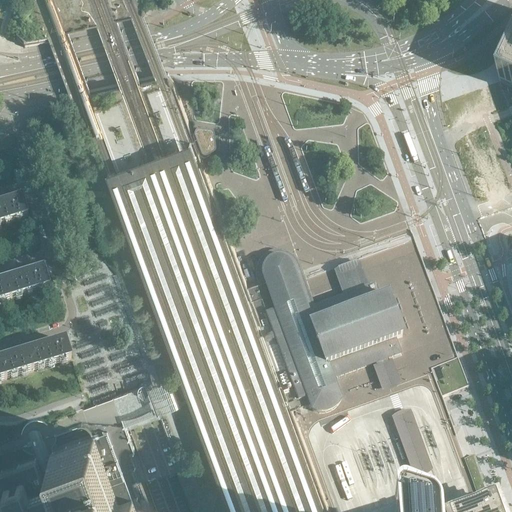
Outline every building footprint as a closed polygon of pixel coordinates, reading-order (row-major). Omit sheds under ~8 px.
[(205,159),(206,159),(207,159),(209,158),(211,156),(212,156),(213,155),(214,155),(214,154),(215,153),(215,152),(215,151),(215,150),(213,137),(213,136),(212,136),(212,135),(211,135),(211,134),(210,134),(198,133),(197,133),(197,134),(196,134),(196,135),(195,135),(195,136),(195,137),(195,138),(195,139),(197,144),(201,157),(202,157),(202,158),(203,159),(204,159),(205,159)] [(324,511),(191,146),(190,145),(107,176),(229,511),(324,511)] [(0,229),(30,222),(25,201),(0,206),(0,229)] [(92,413),(82,417),(82,418),(84,417),(86,422),(92,441),(94,441),(95,441),(96,442),(103,440),(109,438),(132,503),(133,503),(134,504),(135,505),(135,506),(139,504),(134,491),(138,490),(133,476),(137,475),(132,461),(136,460),(125,433),(164,418),(167,417),(181,412),(180,410),(197,404),(234,391),(244,387),(253,384),(260,381),(269,378),(278,375),(292,414),(294,418),(295,421),(296,424),(299,433),(310,429),(349,415),(351,408),(345,390),(432,358),(436,367),(450,362),(447,354),(455,352),(449,336),(443,320),(442,320),(440,321),(439,317),(437,313),(436,308),(434,304),(435,303),(433,298),(432,293),(431,293),(430,293),(428,289),(427,285),(429,284),(430,284),(430,283),(411,231),(410,231),(407,232),(342,256),(302,270),(301,271),(293,274),(293,272),(292,271),(292,270),(292,269),(291,268),(291,267),(290,266),(289,265),(289,264),(288,263),(287,263),(287,262),(286,262),(285,261),(284,261),(283,260),(282,260),(281,260),(280,259),(279,259),(278,259),(277,259),(276,259),(275,259),(274,260),(273,260),(272,260),(271,261),(270,261),(269,262),(268,262),(268,263),(267,263),(267,264),(266,264),(266,265),(265,266),(264,267),(264,268),(264,269),(263,270),(263,271),(263,272),(263,273),(263,274),(263,275),(263,276),(263,277),(263,278),(263,279),(264,279),(258,281),(260,288),(258,288),(248,292),(248,294),(249,295),(249,297),(251,300),(253,306),(254,311),(257,318),(260,327),(268,348),(259,352),(235,361),(225,364),(206,371),(202,373),(188,378),(179,381),(170,384),(159,389),(155,390),(150,392),(149,392),(149,391),(148,391),(147,391),(146,391),(146,390),(145,390),(144,390),(143,390),(142,391),(141,391),(140,392),(139,393),(139,394),(138,394),(138,395),(138,396),(122,402),(115,405),(92,413)] [(293,272),(293,274),(307,309),(314,306),(305,280),(301,271),(299,266),(298,264),(297,262),(296,261),(296,260),(295,259),(294,258),(292,257),(291,256),(290,255),(289,254),(287,253),(286,253),(285,252),(283,252),(282,252),(280,251),(279,251),(277,251),(276,251),(275,252),(274,252),(273,252),(271,252),(270,253),(269,253),(268,254),(266,254),(265,255),(264,256),(263,257),(262,257),(262,258),(261,259),(260,260),(259,261),(258,262),(258,263),(257,264),(257,265),(256,266),(256,267),(256,268),(255,269),(255,270),(255,271),(255,272),(255,273),(255,274),(255,275),(255,276),(255,277),(255,278),(255,279),(256,280),(256,281),(256,282),(258,288),(260,288),(258,281),(264,279),(263,279),(263,278),(263,277),(263,276),(263,275),(263,274),(263,273),(263,272),(263,271),(263,270),(264,269),(264,268),(264,267),(265,266),(266,265),(266,264),(267,264),(267,263),(268,263),(268,262),(269,262),(270,261),(271,261),(272,260),(273,260),(274,260),(275,259),(276,259),(277,259),(278,259),(279,259),(280,259),(281,260),(282,260),(283,260),(284,261),(285,261),(286,262),(287,262),(287,263),(288,263),(289,264),(289,265),(290,266),(291,267),(291,268),(292,269),(292,270),(292,271),(293,272)] [(0,305),(52,292),(46,271),(0,282),(0,305)] [(443,320),(430,284),(429,284),(427,285),(428,289),(430,293),(431,293),(432,293),(433,298),(435,303),(434,304),(436,308),(439,317),(440,321),(442,320),(443,320)] [(0,381),(73,364),(68,343),(0,359),(0,381)] [(457,359),(455,352),(454,352),(447,354),(450,362),(457,359)] [(458,360),(457,359),(450,362),(436,367),(436,368),(444,389),(451,386),(454,394),(461,391),(468,389),(463,374),(458,360)] [(401,385),(392,360),(388,362),(388,363),(385,364),(379,366),(377,367),(376,367),(376,366),(373,368),(382,392),(384,392),(387,392),(389,392),(392,391),(394,390),(397,389),(399,387),(401,385)] [(396,415),(392,418),(414,479),(419,478),(424,477),(428,475),(433,472),(411,412),(406,412),(401,413),(396,415)] [(137,511),(135,506),(135,505),(134,504),(133,503),(132,503),(109,438),(103,440),(96,442),(95,441),(94,441),(92,441),(52,456),(51,457),(51,458),(60,484),(59,484),(42,437),(40,432),(39,431),(37,431),(35,431),(33,431),(31,432),(30,434),(30,436),(32,441),(49,488),(48,488),(39,463),(37,462),(36,462),(0,475),(0,511),(137,511)] [(464,460),(473,486),(482,483),(473,458),(472,456),(464,460)] [(482,483),(473,486),(476,493),(484,490),(484,489),(483,487),(482,484),(482,483)] [(499,511),(494,498),(493,498),(492,498),(453,511),(499,511)]
